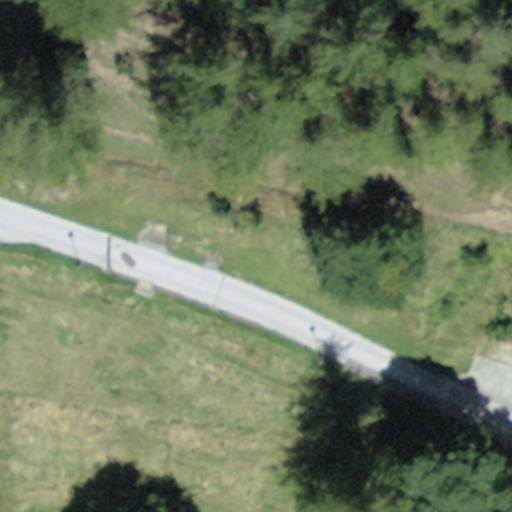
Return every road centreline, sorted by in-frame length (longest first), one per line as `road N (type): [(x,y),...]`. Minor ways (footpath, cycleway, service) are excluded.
road 1 (residential): [(0,224),(279,322),(511,430)]
road 2 (track): [(0,114),(204,193),(511,248)]
